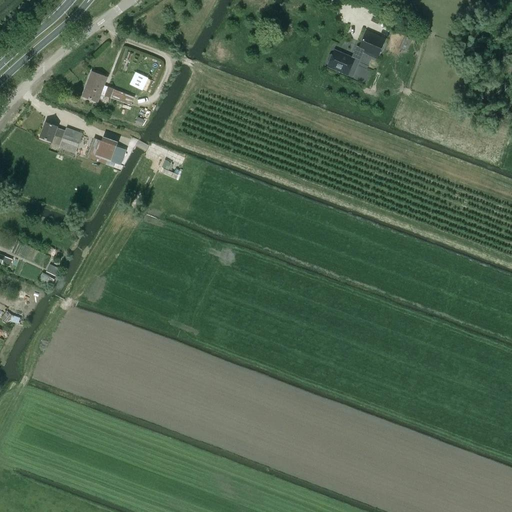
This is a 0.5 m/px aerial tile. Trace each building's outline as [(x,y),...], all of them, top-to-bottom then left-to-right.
[(384,42),(365,34),(359,48),(364,50),(378,56),(384,42)] [(330,62),(328,67),(335,70),(335,71),(338,72),(340,72),(352,77),(364,50),(359,48),(357,47),(352,58),(335,51),(333,56),(331,55),(329,56),(328,60),(328,61),(330,62)] [(92,72),(83,97),(97,102),(107,78),(92,72)] [(108,87),(105,96),(111,98),(114,89),(108,87)] [(46,123),(40,138),(52,142),(54,136),(58,137),(55,144),(60,145),(59,148),(75,154),(82,134),(66,128),(65,131),(57,128),(57,127),(46,123)] [(94,139),(87,158),(95,161),(104,164),(106,165),(107,161),(111,162),(120,166),(126,151),(116,147),(101,142),(94,139)] [(55,276),(59,269),(50,264),(46,272),(55,276)] [(46,284),(49,286),(52,284),(55,280),(50,277),(42,273),(38,281),(46,284)] [(7,323),(10,321),(18,324),(20,318),(12,315),(7,311),(1,318),(7,323)]
